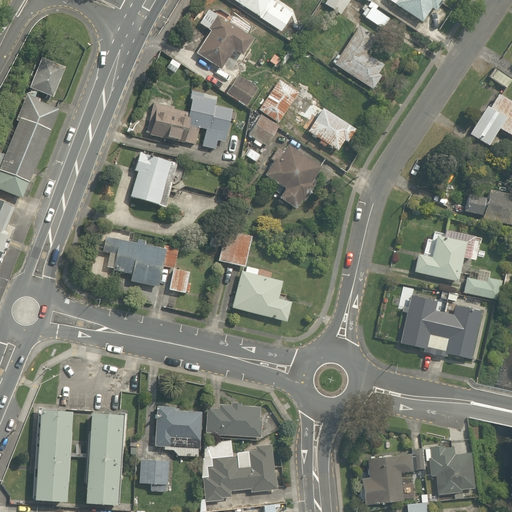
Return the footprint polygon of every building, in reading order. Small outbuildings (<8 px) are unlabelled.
[(235,0),(258,15),(267,0),(235,0)] [(348,0),(325,0),(324,3),(340,13),(348,0)] [(385,0),(422,21),(431,6),(437,9),(442,0),(385,0)] [(370,2),(361,14),(381,28),(389,16),(370,2)] [(252,35),(219,16),(197,55),(219,68),(230,49),(241,55),(252,35)] [(353,27),(331,63),(373,88),(383,73),(379,71),(383,64),(365,53),(373,40),(353,27)] [(63,69),(42,61),(32,89),(54,96),(63,69)] [(511,78),(496,68),(490,78),(508,89),(511,81),(511,78)] [(236,77),(227,91),(247,104),(256,89),(236,77)] [(298,90),(280,78),(259,109),(277,121),(298,90)] [(224,141),(229,121),(232,109),(214,104),(217,96),(195,90),(189,110),(154,100),(146,130),(213,149),(216,139),(224,141)] [(511,98),(496,90),(471,136),(488,145),(498,127),(511,133),(511,98)] [(60,110),(27,95),(0,155),(0,186),(21,196),(60,110)] [(356,129),(305,97),(297,111),(309,119),(302,130),(336,151),(343,141),(347,144),(356,129)] [(279,125),(259,112),(244,135),(265,147),(279,125)] [(266,173),(284,186),(277,197),(298,211),(314,188),(308,184),(320,167),(285,144),(266,173)] [(170,161),(139,151),(133,168),(139,170),(130,197),(169,209),(174,193),(161,189),(170,161)] [(511,199),(511,186),(487,181),(484,195),(467,192),(463,212),(511,222),(511,201),(511,199)] [(0,256),(20,208),(0,199),(0,256)] [(177,246),(103,227),(91,270),(103,273),(105,266),(131,273),(130,278),(156,285),(161,265),(172,268),(177,246)] [(457,280),(463,254),(477,258),(481,239),(430,227),(424,252),(415,250),(410,270),(457,280)] [(241,266),(250,234),(233,230),(231,237),(225,235),(218,259),(241,266)] [(246,269),(242,268),(230,306),(285,322),(292,301),(276,296),(280,281),(257,274),(259,267),(248,263),(246,269)] [(190,271),(173,267),(168,288),(188,293),(192,280),(188,279),(190,271)] [(500,281),(466,275),(463,293),(497,298),(500,281)] [(482,305),(457,299),(454,313),(436,309),(439,295),(411,289),(399,341),(470,358),(482,305)] [(197,457),(198,447),(200,408),(156,406),(154,445),(164,445),(163,450),(174,451),(174,456),(197,457)] [(261,408),(209,406),(208,433),(260,435),(261,408)] [(71,412),(38,409),(31,499),(66,502),(71,412)] [(125,415),(89,413),(84,503),(119,505),(125,415)] [(210,476),(204,477),(207,502),(223,500),(223,497),(231,496),(230,489),(249,487),(250,492),(275,489),(270,443),(256,445),(257,449),(249,450),(251,465),(238,467),(237,456),(212,459),(213,464),(209,465),(210,476)] [(450,445),(425,449),(429,477),(438,476),(440,494),(472,489),(467,451),(451,453),(450,445)] [(367,476),(360,477),(363,504),(402,499),(399,474),(423,470),(420,448),(365,455),(367,476)] [(168,459),(141,458),(140,482),(151,483),(150,491),(166,492),(168,459)] [(429,511),(427,492),(420,493),(421,500),(406,502),(406,511),(429,511)]
